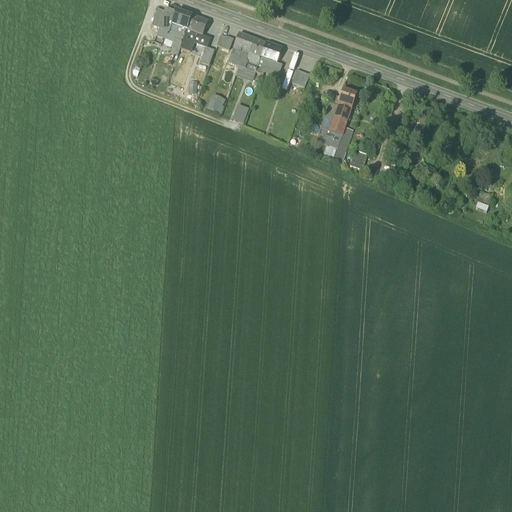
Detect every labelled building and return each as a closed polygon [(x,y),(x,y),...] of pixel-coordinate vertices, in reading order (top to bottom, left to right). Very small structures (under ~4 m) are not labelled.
[(181,46),(184,39),(169,33),(171,27),(171,26),(175,14),(165,10),(164,13),(158,30),(159,31),(156,37),(175,44),(175,43),(181,46)] [(151,28),(158,30),(164,13),(157,11),(151,28)] [(171,26),(171,27),(186,32),(191,18),(176,12),(175,14),(171,26)] [(186,32),(195,35),(196,36),(202,38),(208,24),(192,18),(191,18),(186,32)] [(186,32),(171,27),(169,33),(184,39),(186,32)] [(194,37),(195,35),(186,32),(184,39),(181,46),(180,50),(190,54),(196,38),(194,37)] [(233,50),(234,50),(249,56),(249,55),(254,41),(238,35),(233,50)] [(216,48),(222,50),(222,48),(225,40),(226,39),(220,37),(216,48)] [(225,40),(222,48),(229,51),(233,42),(225,40)] [(254,41),(249,55),(260,60),(266,46),(254,41)] [(171,54),(178,56),(180,50),(181,46),(175,43),(175,44),(171,54)] [(266,46),(260,60),(276,65),(281,51),(266,46)] [(200,65),(209,68),(214,52),(206,49),(200,65)] [(246,63),(249,56),(234,50),(228,65),(245,71),(248,63),(246,63)] [(258,67),(260,60),(249,55),(249,56),(246,63),(248,63),(256,66),(258,67)] [(282,67),(276,65),(260,60),(258,67),(256,66),(254,74),(261,77),(263,77),(263,75),(264,72),(278,77),(282,67)] [(254,74),(256,66),(248,63),(245,71),(254,74)] [(277,80),(278,77),(264,72),(263,75),(277,80)] [(289,90),(293,74),(288,73),(284,89),(289,90)] [(292,86),(304,90),(309,77),(297,73),(292,86)] [(188,95),(196,96),(198,83),(189,82),(188,95)] [(341,101),(338,108),(352,112),(358,95),(344,91),(341,101)] [(221,115),(226,99),(212,95),(207,110),(221,115)] [(334,99),(331,107),(338,110),(338,108),(341,101),(334,99)] [(244,124),(249,110),(238,105),(232,120),(244,124)] [(329,135),(338,110),(331,107),(329,107),(320,132),(329,135)] [(346,131),(352,112),(338,108),(338,110),(329,135),(341,139),(343,139),(346,131)] [(391,141),(399,144),(404,130),(396,127),(391,141)] [(334,159),(342,162),(352,133),(346,131),(343,139),(341,139),(338,148),(334,159)] [(338,148),(341,139),(329,135),(320,132),(317,141),(338,148)] [(350,170),(362,174),(367,160),(355,156),(350,170)] [(400,174),(410,177),(412,171),(402,168),(400,174)] [(479,203),(489,206),(492,198),(474,192),(472,198),(480,200),(479,203)]
